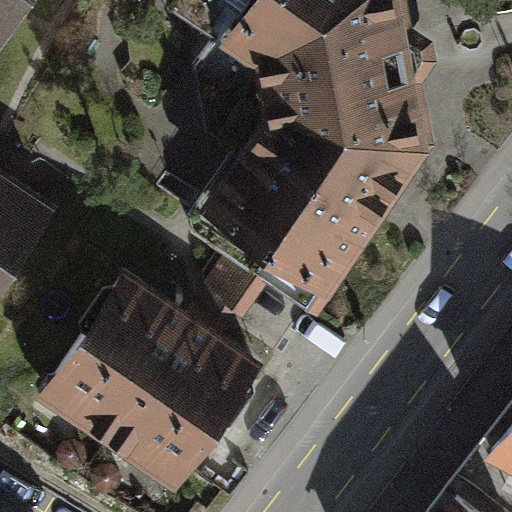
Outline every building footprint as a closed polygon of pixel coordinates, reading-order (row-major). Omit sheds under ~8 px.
[(0,0),(0,35),(23,0),(0,0)] [(268,98),(204,192),(340,284),(441,136),(412,0),(181,0),(259,50),(268,98)] [(0,283),(60,196),(0,154),(0,283)] [(125,259),(39,387),(181,481),(267,353),(125,259)] [(511,423),(489,458),(511,472),(511,423)] [(481,511),(454,492),(438,511),(481,511)]
